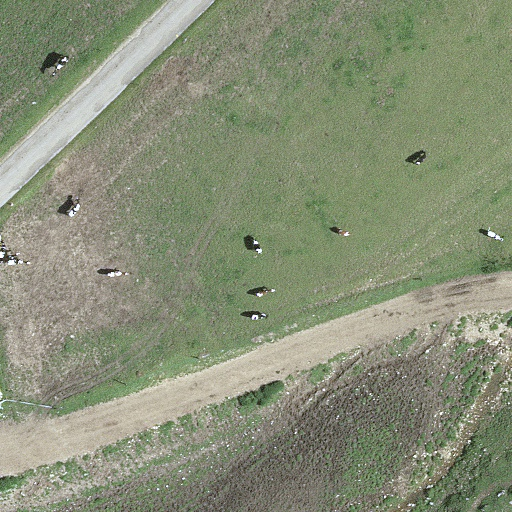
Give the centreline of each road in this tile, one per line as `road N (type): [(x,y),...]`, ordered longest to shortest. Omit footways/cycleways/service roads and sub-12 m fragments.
road 1 (track): [(0,460),(511,300)]
road 2 (track): [(198,0),(0,193)]
